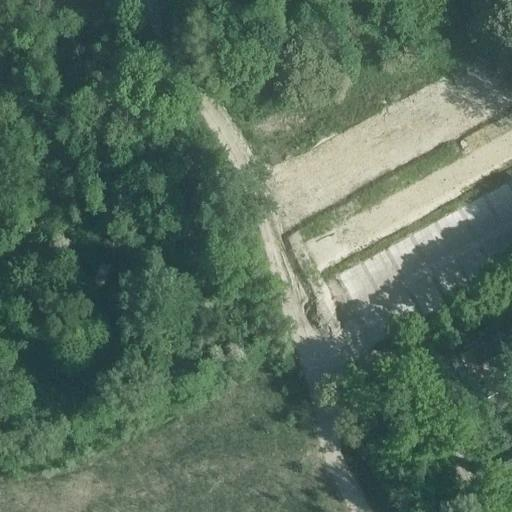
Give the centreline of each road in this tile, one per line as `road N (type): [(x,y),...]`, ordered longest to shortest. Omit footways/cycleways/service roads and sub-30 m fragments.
road 1 (unclassified): [(132,0),(198,109),(262,269),(290,312),(320,413)]
road 2 (unclassified): [(404,366),(481,511)]
road 3 (unclassified): [(404,366),(511,308)]
